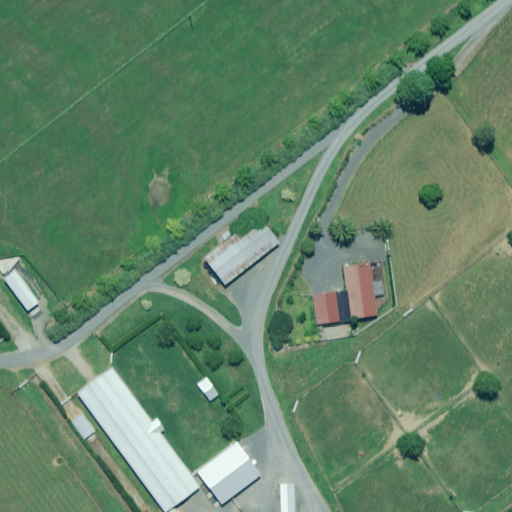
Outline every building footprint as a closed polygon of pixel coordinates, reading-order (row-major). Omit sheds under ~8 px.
[(282,242),(264,219),(239,239),(237,237),(207,260),(228,286),(282,242)] [(379,316),(371,265),(345,270),(349,291),(315,296),(320,326),(379,316)] [(106,429),(167,511),(168,511),(202,487),(161,433),(167,429),(159,419),(154,423),(115,369),(80,395),(90,408),(73,421),(88,440),(104,427),(106,429)] [(221,395),(208,378),(200,385),(212,401),(221,395)] [(263,475),(239,443),(200,472),(224,505),(263,475)] [(295,511),(295,484),(280,485),(281,511),(295,511)]
